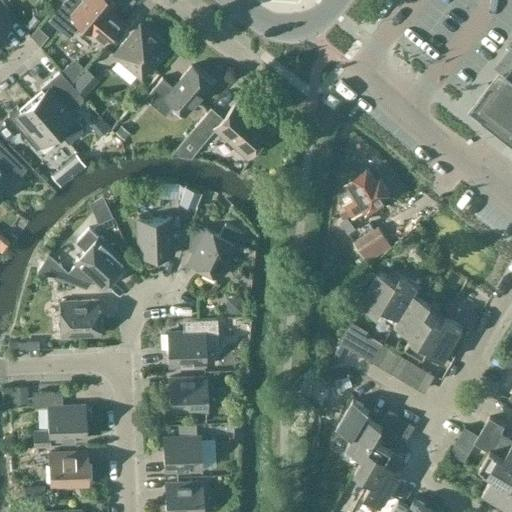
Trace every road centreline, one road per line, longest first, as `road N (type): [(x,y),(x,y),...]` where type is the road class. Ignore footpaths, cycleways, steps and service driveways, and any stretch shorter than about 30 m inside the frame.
road 1 (residential): [(511,198),(357,74)]
road 2 (residential): [(130,511),(124,366)]
road 3 (residential): [(444,414),(511,287)]
road 4 (residential): [(162,0),(268,85)]
road 5 (residential): [(478,511),(420,470),(444,414)]
road 6 (residential): [(124,366),(0,367)]
